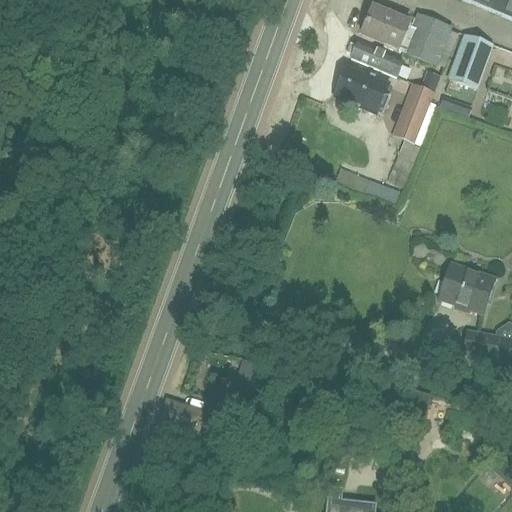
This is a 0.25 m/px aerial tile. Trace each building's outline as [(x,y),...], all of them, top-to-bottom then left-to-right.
[(511,0),(458,0),(511,22),(511,0)] [(409,24),(374,9),(368,23),(366,22),(360,36),(402,54),(444,70),(458,37),(450,33),(452,28),(416,14),(414,20),(411,19),(409,24)] [(462,38),(445,84),(472,94),(489,47),(462,38)] [(350,60),(395,79),(402,63),(357,44),(350,60)] [(384,96),(388,85),(347,68),(339,86),(335,87),(333,93),(335,96),(334,100),(375,117),(376,114),(381,117),(389,99),(384,96)] [(395,125),(418,133),(429,105),(433,94),(410,85),(395,125)] [(417,148),(402,142),(385,185),(401,191),(417,148)] [(364,183),(339,173),(334,184),(360,195),(364,183)] [(438,301),(481,316),(493,281),(450,266),(438,301)] [(511,347),(511,340),(465,332),(460,355),(485,359),(482,372),(507,376),(511,347)] [(395,389),(387,431),(423,437),(430,396),(395,389)] [(193,442),(200,422),(220,429),(233,434),(240,413),(210,403),(204,417),(202,416),(202,415),(170,404),(160,431),(193,442)] [(329,431),(357,433),(358,413),(349,412),(350,405),(341,405),(341,412),(330,411),(329,431)] [(485,466),(511,490),(511,489),(511,464),(497,452),(485,466)] [(486,468),(448,511),(490,511),(510,489),(486,468)] [(373,511),(374,506),(340,502),(341,491),(328,490),(326,501),(324,511),(373,511)]
